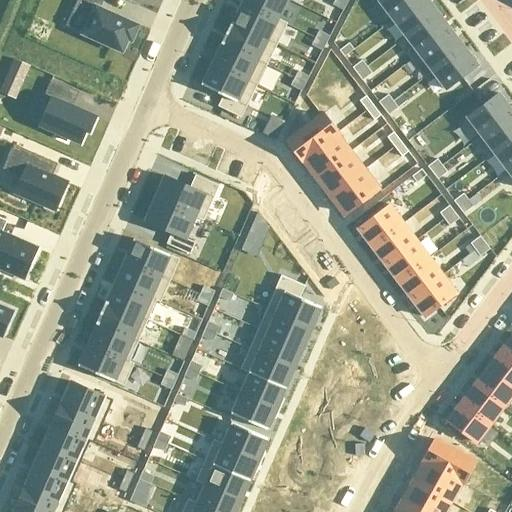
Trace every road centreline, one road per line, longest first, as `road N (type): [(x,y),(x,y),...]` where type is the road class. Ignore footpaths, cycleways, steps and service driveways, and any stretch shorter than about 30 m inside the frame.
road 1 (residential): [(144,121),(269,172),(432,380)]
road 2 (residential): [(0,440),(144,121)]
road 3 (residential): [(432,380),(354,511)]
road 4 (residential): [(144,121),(197,0)]
road 5 (residential): [(511,281),(432,380)]
